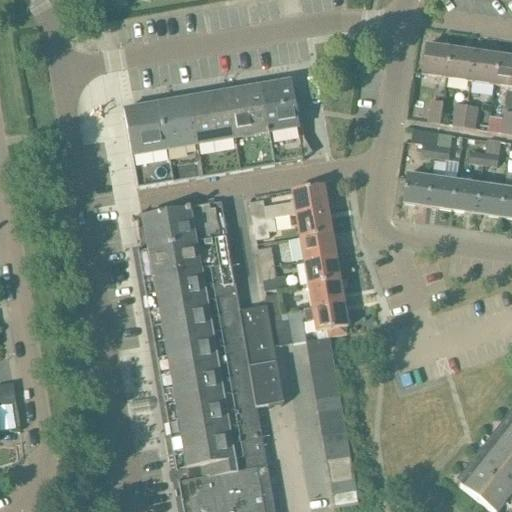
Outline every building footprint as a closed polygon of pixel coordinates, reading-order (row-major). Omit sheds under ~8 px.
[(445,81),(449,51),(424,47),(420,77),(445,81)] [(469,84),(474,54),(449,51),(445,81),(469,84)] [(494,88),(498,58),(474,54),(469,84),(494,88)] [(511,59),(498,58),(494,88),(511,90),(511,59)] [(260,89),(273,168),(274,167),(302,162),(302,160),(313,155),(304,141),(298,105),(294,104),(291,84),(260,89)] [(201,180),(273,168),(260,89),(188,101),(201,180)] [(201,180),(188,101),(124,112),(137,190),(201,180)] [(443,105),(431,103),(427,125),(439,127),(443,105)] [(451,128),(463,130),(466,109),(454,107),(451,128)] [(466,109),(463,130),(475,132),(478,110),(466,109)] [(511,137),(511,132),(511,115),(503,114),(500,135),(511,137)] [(420,159),(433,161),(437,135),(414,132),(412,146),(422,148),(420,159)] [(437,135),(433,161),(448,163),(451,137),(437,135)] [(482,168),(484,156),(470,154),(468,166),(482,168)] [(484,156),(482,168),(496,169),(498,158),(484,156)] [(430,181),(426,210),(451,213),(455,184),(444,183),(446,166),(434,164),(432,181),(430,181)] [(401,206),(426,210),(430,181),(405,177),(401,206)] [(455,184),(451,213),(475,217),(479,188),(455,184)] [(275,221),(295,217),(325,212),(321,188),(291,193),(293,205),(264,210),(262,203),(249,206),(252,225),(275,221)] [(500,220),(504,192),(480,188),(479,188),(475,217),(500,220)] [(500,220),(511,222),(511,192),(504,192),(500,220)] [(272,341),(268,318),(266,309),(240,313),(221,205),(143,218),(142,218),(148,251),(140,253),(140,252),(137,252),(137,253),(181,511),(274,511),(256,410),(283,405),(274,349),(272,341)] [(295,217),(299,240),(329,235),(325,212),(295,217)] [(275,221),(252,225),(255,243),(269,241),(268,234),(276,233),(275,221)] [(299,240),(303,264),(333,258),(329,235),(299,240)] [(260,271),(274,269),(271,250),(257,253),(260,271)] [(303,264),(306,287),(337,282),(333,258),(303,264)] [(274,269),(260,271),(263,290),(264,294),(286,291),(285,279),(276,280),(274,269)] [(306,287),(310,310),(341,305),(337,282),(306,287)] [(266,309),(268,318),(282,315),(279,297),(265,300),(266,309)] [(341,305),(310,310),(303,312),(304,322),(312,321),(314,335),(326,333),(327,341),(329,340),(344,338),(343,330),(345,330),(341,305)] [(284,323),(282,315),(268,318),(272,341),(274,349),(292,346),(288,323),(284,323)] [(308,357),(331,353),(329,340),(327,341),(305,344),(308,357)] [(333,364),(331,353),(308,357),(310,368),(333,364)] [(335,376),(333,364),(310,368),(312,380),(335,376)] [(312,380),(314,392),(337,388),(335,376),(312,380)] [(339,399),(337,388),(314,392),(316,403),(339,399)] [(341,411),(339,399),(316,403),(318,415),(341,411)] [(343,423),(341,411),(318,415),(320,427),(343,423)] [(511,412),(487,444),(486,443),(485,442),(484,442),(482,442),(481,443),(480,444),(480,445),(480,446),(480,447),(480,448),(481,449),(482,450),(461,477),(466,481),(458,491),(483,511),(499,511),(511,496),(511,412)] [(322,439),(345,434),(343,423),(320,427),(322,439)] [(347,446),(345,434),(322,439),(324,450),(347,446)] [(349,458),(347,446),(324,450),(326,462),(349,458)] [(351,470),(349,458),(326,462),(328,474),(351,470)] [(330,485),(353,481),(351,470),(328,474),(330,485)] [(355,493),(353,481),(330,485),(332,497),(355,493)] [(357,505),(355,493),(332,497),(334,509),(357,505)]
